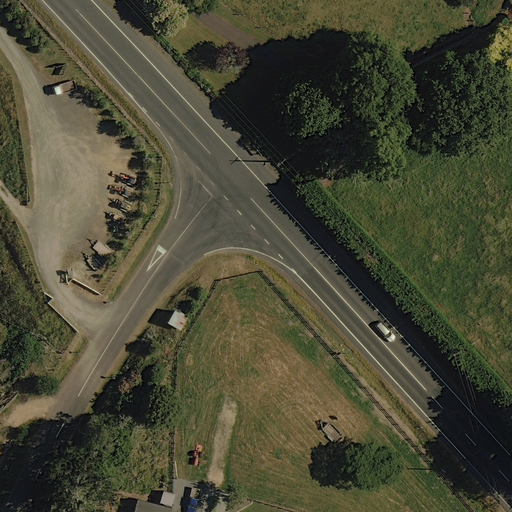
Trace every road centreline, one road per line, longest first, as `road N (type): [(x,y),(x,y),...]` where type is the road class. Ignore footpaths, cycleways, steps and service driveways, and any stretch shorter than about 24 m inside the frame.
road 1 (primary): [(511,482),(232,178)]
road 2 (unclassified): [(232,178),(168,251),(127,314),(18,511)]
road 3 (primary): [(232,178),(64,0)]
